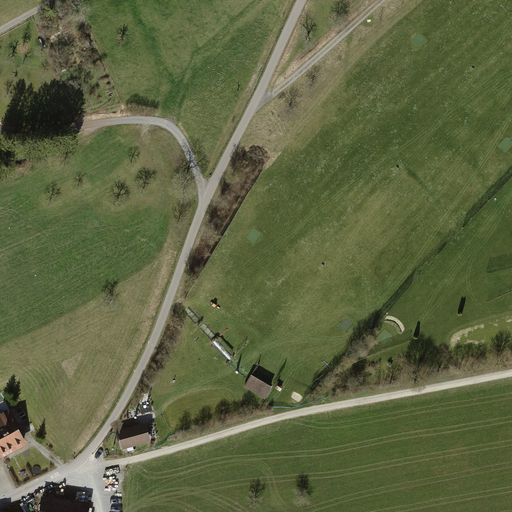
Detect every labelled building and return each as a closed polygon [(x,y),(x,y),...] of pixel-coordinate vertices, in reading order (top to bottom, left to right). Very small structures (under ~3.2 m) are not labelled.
[(214,345),(229,361),(234,356),(218,340),(214,345)] [(252,376),(245,388),(266,400),(273,388),(252,376)] [(0,461),(29,447),(10,410),(0,414),(0,461)] [(145,425),(121,431),(126,448),(149,441),(145,425)] [(85,511),(87,503),(44,498),(42,511),(85,511)]
